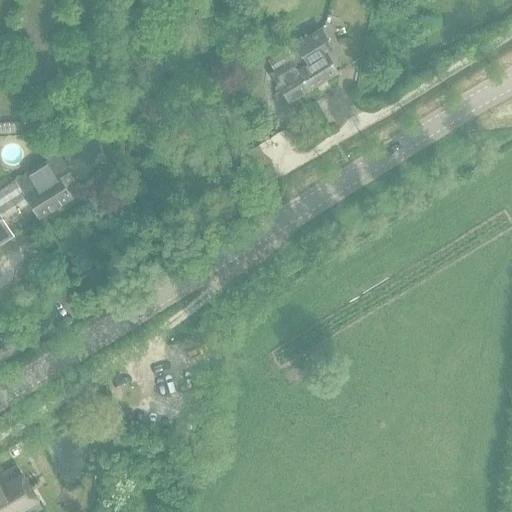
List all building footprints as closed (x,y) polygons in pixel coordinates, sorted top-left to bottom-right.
[(335,66),(323,47),(330,43),(318,24),(287,44),(292,53),(289,55),(293,61),(306,84),(335,66)] [(279,102),(306,84),(293,61),(276,71),(278,75),(273,78),(276,83),(272,86),(275,90),(272,92),(279,102)] [(3,218),(32,200),(40,214),(71,194),(66,187),(77,180),(60,153),(22,177),(0,190),(0,241),(13,233),(3,218)] [(113,433),(111,447),(137,450),(139,437),(113,433)] [(0,474),(0,511),(28,511),(39,506),(15,466),(0,474)]
